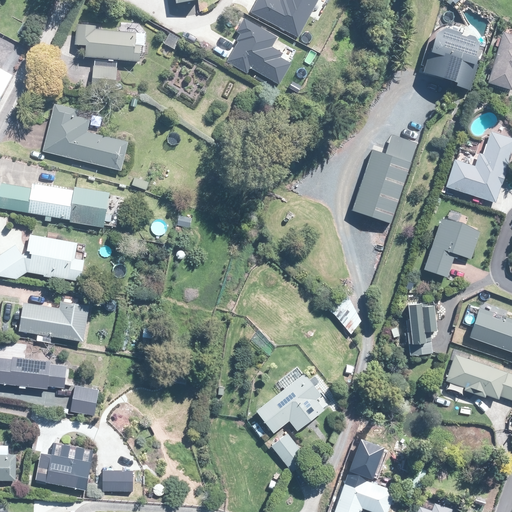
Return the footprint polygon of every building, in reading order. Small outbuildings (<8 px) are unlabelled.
[(275,0),(261,0),(254,12),(301,39),(323,0),(288,0),(285,6),(275,0)] [(255,25),(233,62),(253,74),(256,69),(286,86),(297,66),(288,61),(290,57),(276,49),(281,40),(255,25)] [(96,27),(82,26),(77,26),(75,45),(86,46),(85,57),(87,58),(95,58),(140,62),(140,57),(141,48),(134,47),(135,33),(128,33),(120,32),(101,30),(96,30),(96,27)] [(511,33),(506,32),(504,31),(502,38),(499,48),(492,69),(490,75),(488,82),(491,82),(511,89),(511,88),(511,33)] [(436,39),(423,77),(469,92),(478,67),(474,66),(480,49),(475,40),(469,38),(467,40),(461,39),(459,36),(446,32),(436,39)] [(116,66),(117,64),(117,62),(95,60),(95,67),(93,67),(92,86),(91,89),(115,92),(117,69),(116,69),(116,66)] [(4,71),(1,70),(0,68),(0,94),(4,96),(14,77),(4,71)] [(76,118),(78,111),(55,105),(52,118),(45,146),(43,151),(70,158),(101,166),(121,171),(128,143),(100,136),(87,133),(90,121),(76,118)] [(505,173),(511,150),(511,137),(491,131),(484,154),(479,152),(475,165),(456,159),(447,187),(496,202),(505,173)] [(390,226),(416,146),(392,137),(385,158),(371,154),(352,214),(390,226)] [(151,182),(136,178),(134,186),(149,190),(151,182)] [(31,188),(4,183),(2,183),(0,193),(0,207),(46,216),(45,219),(50,220),(51,216),(71,220),(108,227),(114,197),(76,190),(34,182),(33,188),(31,188)] [(472,228),(453,221),(447,219),(430,270),(453,278),(453,276),(459,259),(459,258),(463,259),(464,255),(476,259),(485,232),(472,228)] [(59,241),(48,238),(30,235),(27,253),(22,256),(15,246),(0,256),(0,275),(16,279),(27,272),(40,274),(39,276),(51,278),(51,277),(80,282),(84,261),(83,261),(75,259),(77,244),(59,241)] [(351,333),(361,320),(348,297),(337,312),(351,333)] [(415,354),(438,352),(435,329),(441,329),(439,304),(432,304),(432,301),(413,303),(415,319),(412,320),(413,332),(410,332),(411,338),(414,337),(415,354)] [(90,307),(83,306),(61,302),(59,310),(25,304),(24,303),(19,331),(83,342),(90,307)] [(491,311),(488,309),(479,306),(479,308),(472,326),(469,335),(511,350),(511,318),(506,316),(505,320),(492,315),(493,311),(491,311)] [(511,372),(502,369),(455,353),(447,376),(446,379),(448,380),(466,386),(465,389),(468,390),(477,393),(485,396),(486,393),(492,395),(498,397),(499,394),(511,398),(511,372)] [(52,389),(54,377),(56,362),(5,356),(1,383),(52,389)] [(71,388),(72,379),(73,366),(58,365),(57,377),(56,387),(71,388)] [(281,389),(263,404),(280,426),(322,394),(304,372),(301,375),(281,389)] [(102,390),(88,388),(79,386),(74,410),(74,412),(97,417),(102,390)] [(292,470),(308,458),(288,433),(272,445),(292,470)] [(17,455),(0,454),(0,480),(16,481),(16,476),(17,455)] [(46,454),(41,480),(93,489),(97,463),(46,454)] [(282,467),(278,474),(283,477),(286,469),(282,467)] [(137,470),(107,470),(107,493),(137,493),(137,470)] [(386,511),(389,506),(395,489),(348,473),(334,511),(360,511),(362,507),(376,511),(386,511)] [(477,502),(484,504),(486,498),(477,495),(475,502),(477,502)] [(450,511),(452,508),(437,503),(434,502),(432,510),(420,505),(417,511),(450,511)]
